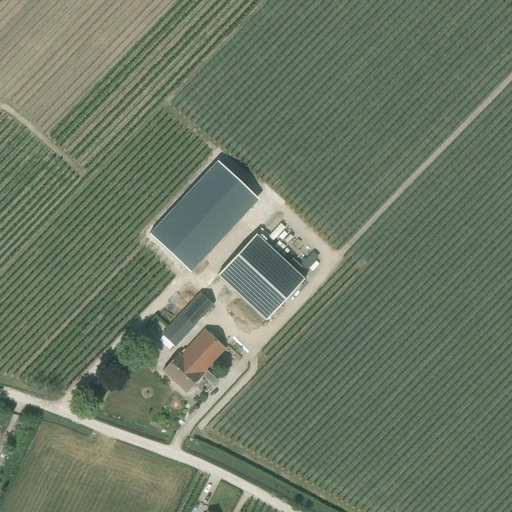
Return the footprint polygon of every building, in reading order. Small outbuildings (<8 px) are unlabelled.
[(48,0),(41,0),(20,23),(26,28),(23,31),(27,35),(32,29),(35,32),(57,9),(48,0)] [(61,11),(30,46),(46,59),(41,64),(54,76),(88,36),(76,25),(77,25),(61,11)] [(285,233),(282,236),(297,251),(303,245),(295,237),(292,240),(285,233)] [(266,321),(277,309),(305,280),(256,234),(217,275),(266,321)] [(310,250),(297,267),(304,273),(317,255),(310,250)] [(162,334),(175,346),(213,305),(201,293),(162,334)] [(205,330),(181,356),(202,375),(213,385),(217,380),(206,369),(225,349),(205,330)] [(162,371),(186,393),(202,375),(181,356),(178,354),(162,371)]
